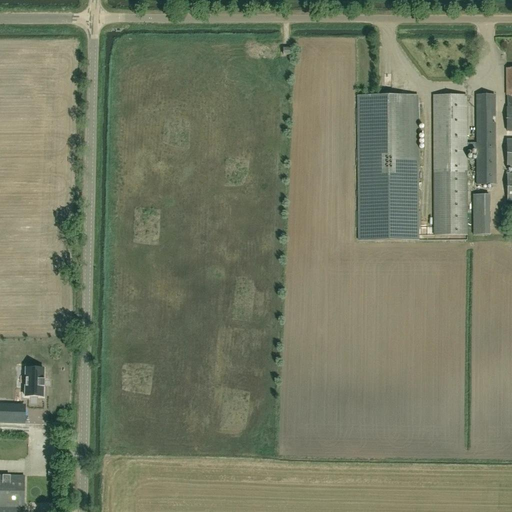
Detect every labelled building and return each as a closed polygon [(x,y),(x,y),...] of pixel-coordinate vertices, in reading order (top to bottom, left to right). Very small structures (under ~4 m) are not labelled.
[(417,96),(358,97),(359,239),(418,239),(417,96)] [(467,235),(466,173),(466,149),(476,149),(477,185),(495,185),(495,96),(476,96),(476,144),(466,144),(466,96),(433,96),(434,236),(467,235)] [(475,192),(476,232),(493,232),(491,192),(475,192)] [(25,368),(24,396),(42,397),(43,386),(44,386),(44,378),(43,378),(43,369),(25,368)] [(0,405),(0,423),(24,424),(25,406),(0,405)] [(24,509),(24,477),(0,476),(0,511),(22,511),(23,509),(24,509)]
